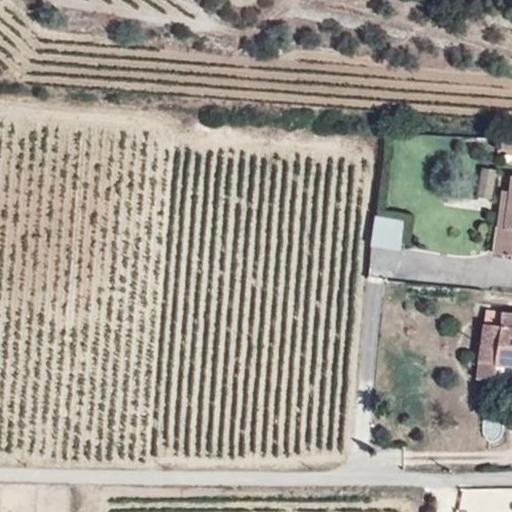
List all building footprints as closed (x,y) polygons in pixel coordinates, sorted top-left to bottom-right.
[(511,136),(495,136),(495,144),(511,144),(511,136)] [(511,251),(511,166),(494,167),(493,187),(478,187),(479,220),(490,220),(491,251),(511,251)] [(493,187),(494,167),(478,166),(478,187),(493,187)] [(404,220),(377,217),(373,243),(401,247),(404,220)] [(491,251),(490,220),(479,220),(479,251),(491,251)] [(511,367),(511,318),(474,316),(472,365),(489,366),(511,367)] [(489,366),(472,365),(471,383),(488,384),(489,366)]
